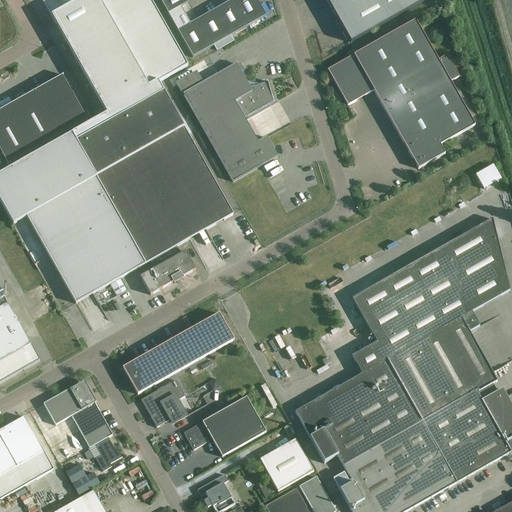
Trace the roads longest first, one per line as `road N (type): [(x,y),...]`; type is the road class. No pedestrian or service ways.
road 1 (unclassified): [(284,0),(344,199),(340,211),(92,355)]
road 2 (unclassified): [(180,511),(92,355)]
